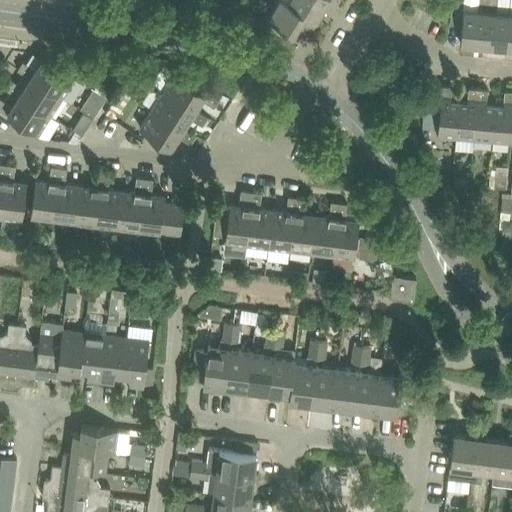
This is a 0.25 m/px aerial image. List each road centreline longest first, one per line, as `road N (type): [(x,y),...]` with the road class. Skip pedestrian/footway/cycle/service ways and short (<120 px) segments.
road 1 (residential): [(0,140),(176,162),(189,175),(205,175),(273,139),(315,86)]
road 2 (tertiary): [(315,86),(189,38),(0,10)]
road 3 (tertiary): [(511,340),(449,272),(355,122),(315,86)]
road 4 (residential): [(410,511),(415,464),(383,441),(283,433)]
road 5 (residential): [(372,11),(457,65),(511,70)]
road 6 (residential): [(283,433),(160,416)]
road 7 (residential): [(39,400),(160,416)]
